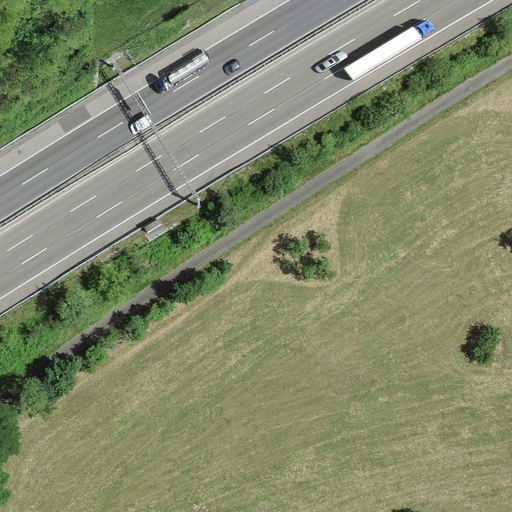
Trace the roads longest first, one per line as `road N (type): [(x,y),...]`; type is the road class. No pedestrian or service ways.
road 1 (unclassified): [(0,403),(196,262),(511,61)]
road 2 (motorway): [(0,266),(438,0)]
road 3 (motorway): [(325,0),(0,198)]
